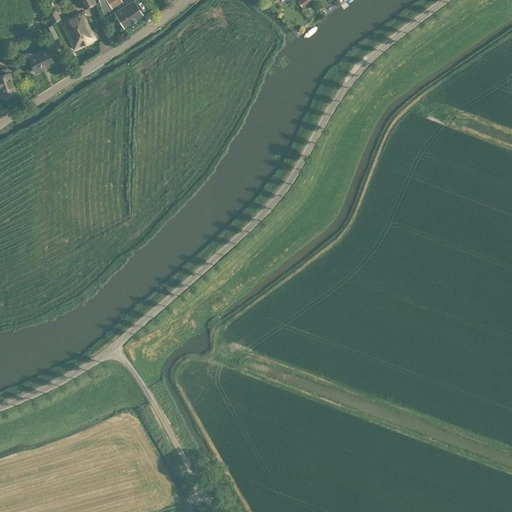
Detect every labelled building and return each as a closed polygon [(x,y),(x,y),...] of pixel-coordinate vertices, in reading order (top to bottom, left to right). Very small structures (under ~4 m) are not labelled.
[(99,0),(103,12),(111,7),(105,0),(99,0)] [(143,13),(135,0),(129,0),(114,9),(124,25),(143,13)] [(56,8),(52,9),(48,11),(53,20),(60,17),(56,8)] [(96,37),(82,9),(60,18),(73,47),(96,37)] [(51,38),(58,35),(52,22),(45,26),(51,38)] [(54,61),(46,44),(33,51),(29,49),(25,50),(22,53),(21,56),(22,60),(24,63),(28,64),(33,63),(35,69),(46,63),(47,64),(54,61)] [(10,68),(0,71),(0,92),(1,95),(17,90),(10,68)]
